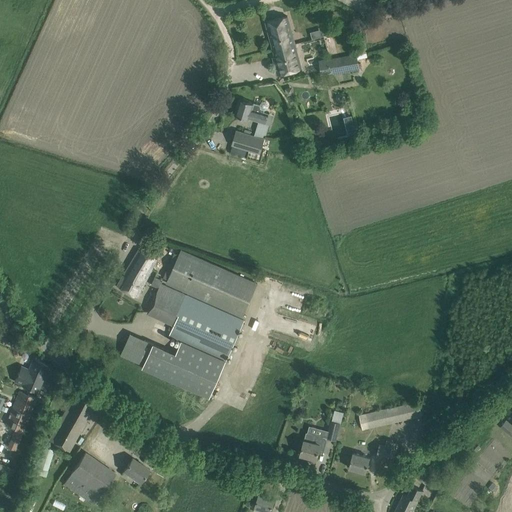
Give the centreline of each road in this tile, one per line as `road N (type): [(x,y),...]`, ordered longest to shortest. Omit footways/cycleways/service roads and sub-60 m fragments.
road 1 (unclassified): [(57,363),(140,207),(215,112),(229,63),(213,14),(199,0)]
road 2 (unclassified): [(380,507),(186,454),(157,441),(57,363)]
road 3 (unclassified): [(380,507),(394,481),(511,384)]
